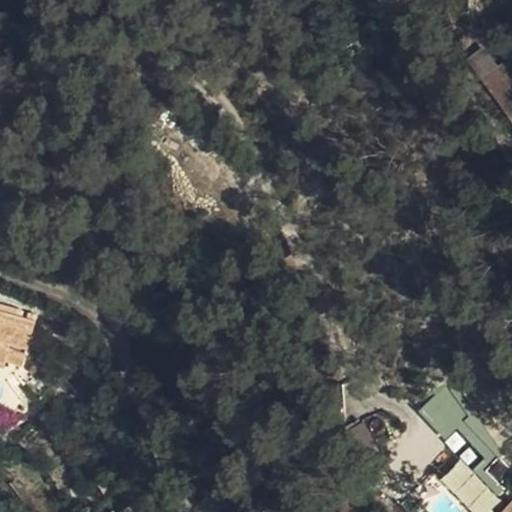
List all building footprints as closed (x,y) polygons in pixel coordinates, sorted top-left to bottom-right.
[(511,86),(489,45),(469,56),(508,126),(511,123),(511,86)] [(0,365),(1,363),(18,368),(32,322),(0,312),(0,365)] [(471,448),(439,477),(470,511),(487,511),(508,493),(485,469),(505,451),(445,385),(417,410),(453,450),(463,440),(471,448)] [(374,445),(359,459),(380,482),(394,468),(374,445)] [(511,511),(511,503),(502,511),(511,511)]
